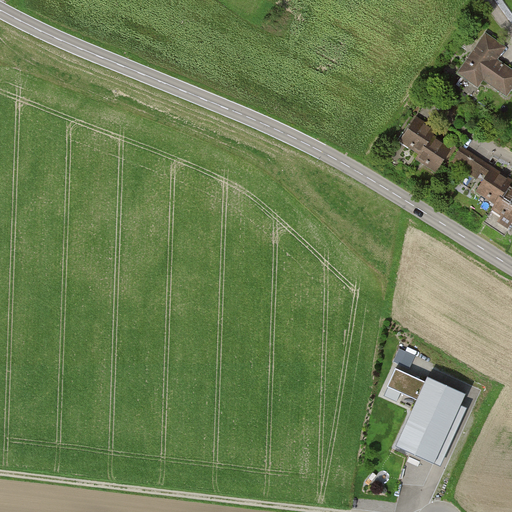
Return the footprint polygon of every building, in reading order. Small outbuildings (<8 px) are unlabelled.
[(507,49),(486,34),(457,75),(478,90),(484,81),(507,98),(511,90),(511,71),(498,61),(507,49)] [(413,124),(399,143),(438,170),(452,151),(413,124)] [(511,186),(511,180),(462,147),(451,162),(484,184),(477,193),(495,205),(488,215),(509,229),(511,224),(511,187),(511,186)] [(396,361),(412,368),(418,355),(401,348),(396,361)] [(396,369),(388,387),(418,401),(426,382),(396,369)] [(435,466),(467,394),(429,377),(426,382),(418,401),(396,449),(435,466)]
